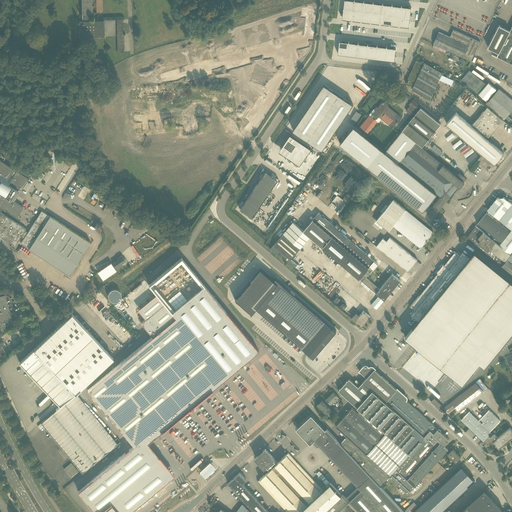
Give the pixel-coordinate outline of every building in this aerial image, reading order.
[(79,37),(84,37),(104,36),(104,20),(88,21),(88,13),(92,13),(91,0),(80,0),(81,13),(82,13),(82,21),(79,21),(79,37)] [(344,0),(343,18),(409,27),(411,7),(354,0),(344,0)] [(499,25),(488,47),(499,53),(497,56),(511,63),(511,64),(511,26),(510,30),(502,26),(499,25)] [(439,31),(433,43),(437,45),(448,50),(470,61),(480,42),(471,37),(455,30),(453,30),(450,37),(439,31)] [(395,61),(396,48),(339,41),(338,53),(395,61)] [(442,73),(441,72),(436,69),(431,66),(416,60),(406,83),(413,87),(412,89),(430,99),(442,73)] [(461,79),(477,93),(485,84),(469,70),(461,79)] [(442,75),(440,79),(451,84),(453,80),(442,75)] [(488,83),(478,94),(486,100),(496,89),(488,83)] [(324,84),(293,130),(322,150),(353,104),(324,84)] [(511,109),(511,99),(499,88),(486,104),(504,119),(511,109)] [(387,106),(388,105),(384,102),(384,100),(382,101),(383,102),(378,108),(377,107),(376,107),(375,109),(374,109),(371,112),(369,114),(377,121),(378,122),(379,122),(381,119),(388,125),(389,124),(392,127),(401,117),(387,106)] [(409,104),(410,105),(406,110),(412,115),(420,105),(413,100),(409,104)] [(492,136),(490,135),(503,120),(487,106),(471,125),(456,112),(446,124),(494,164),(504,153),(487,139),(487,138),(489,140),(492,136)] [(352,128),(340,144),(367,166),(423,211),(437,193),(441,196),(446,200),(458,186),(460,187),(461,185),(462,186),(463,184),(464,182),(462,180),(465,177),(465,178),(466,177),(459,172),(458,174),(456,175),(437,160),(458,134),(443,121),(441,124),(421,107),(402,130),(385,152),(381,149),(354,126),(352,128)] [(362,115),(357,111),(349,122),(355,126),(362,115)] [(369,115),(360,126),(368,132),(377,121),(370,115),(369,115)] [(311,148),(290,134),(281,147),(285,150),(283,154),(300,165),(311,148)] [(24,165),(31,157),(33,155),(34,152),(33,149),(32,146),(30,144),(27,142),(17,137),(9,143),(14,165),(24,165)] [(5,158),(0,154),(0,211),(1,211),(3,208),(17,217),(23,207),(14,201),(28,178),(29,179),(29,178),(24,175),(17,171),(18,169),(16,168),(15,168),(14,167),(13,168),(11,167),(8,165),(2,161),(4,159),(5,158)] [(265,171),(239,209),(252,218),(278,180),(265,171)] [(41,172),(36,179),(40,181),(45,175),(41,172)] [(347,202),(352,197),(347,193),(343,198),(347,202)] [(497,197),(487,209),(499,219),(510,228),(511,229),(511,228),(511,202),(511,203),(504,197),(497,197)] [(389,230),(393,225),(406,209),(393,199),(376,220),(389,230)] [(441,207),(442,206),(437,202),(435,203),(434,205),(433,206),(432,208),(431,209),(430,211),(430,213),(429,214),(428,216),(434,218),(435,217),(436,215),(436,214),(437,212),(438,211),(439,210),(440,208),(441,207)] [(421,247),(433,232),(406,209),(393,225),(421,247)] [(21,243),(26,246),(29,248),(29,249),(69,275),(90,242),(50,216),(41,211),(28,232),(25,230),(26,228),(0,212),(1,211),(0,211),(0,235),(15,245),(21,236),(24,238),(21,243)] [(401,280),(400,280),(392,273),(379,289),(366,277),(378,264),(318,212),(313,219),(303,230),(371,288),(375,291),(374,292),(379,296),(384,300),(385,300),(385,299),(400,280),(401,280)] [(477,223),(487,231),(485,233),(496,241),(499,244),(510,231),(511,229),(510,228),(508,230),(486,212),(485,213),(484,213),(483,214),(484,215),(479,220),(477,221),(478,222),(477,223)] [(310,236),(303,230),(293,221),(270,248),(294,268),(297,264),(291,259),(310,236)] [(485,233),(476,226),(467,237),(477,246),(478,246),(487,254),(501,265),(507,258),(508,258),(511,254),(499,244),(496,241),(485,233)] [(511,252),(511,228),(511,229),(510,231),(499,244),(511,254),(511,252)] [(417,259),(413,256),(390,237),(387,241),(383,238),(376,246),(408,271),(417,259)] [(464,240),(467,243),(468,242),(476,248),(477,246),(467,237),(464,240)] [(131,245),(130,246),(137,255),(139,254),(131,245)] [(418,320),(405,336),(463,383),(480,362),(485,366),(511,332),(511,280),(475,250),(469,258),(468,257),(462,253),(460,256),(455,252),(454,251),(454,252),(449,259),(446,262),(444,265),(443,264),(442,266),(443,266),(441,268),(441,267),(439,269),(440,269),(439,271),(438,271),(437,272),(438,272),(435,276),(432,279),(431,280),(410,306),(414,309),(410,313),(418,320)] [(117,258),(117,260),(120,264),(125,261),(121,255),(117,258)] [(507,258),(501,265),(511,274),(511,261),(508,257),(507,258)] [(120,264),(117,260),(112,263),(116,269),(121,265),(120,264)] [(116,270),(111,262),(97,272),(103,279),(116,270)] [(274,280),(261,268),(234,299),(248,311),(253,305),(307,352),(313,357),(334,334),(336,330),(276,278),(274,280)] [(119,298),(115,288),(105,291),(109,302),(119,298)] [(0,323),(1,326),(2,329),(13,326),(12,323),(17,321),(11,301),(12,301),(11,298),(5,293),(4,293),(0,290),(0,323)] [(374,301),(379,296),(374,292),(370,297),(370,298),(374,301)] [(374,301),(371,304),(376,309),(384,300),(379,296),(374,301)] [(133,445),(78,491),(95,511),(128,511),(169,479),(169,478),(138,442),(157,426),(161,431),(186,410),(212,389),(208,384),(221,373),(225,378),(258,350),(227,313),(194,340),(175,317),(172,312),(164,303),(150,315),(148,312),(144,316),(145,318),(141,322),(152,336),(88,390),(133,445)] [(355,321),(361,327),(370,316),(363,310),(359,315),(356,313),(352,318),(355,321)] [(60,407),(75,393),(112,358),(72,313),(19,362),(60,407)] [(363,381),(393,408),(405,395),(397,388),(396,388),(391,383),(391,382),(389,382),(382,376),(382,374),(381,374),(375,369),(376,368),(373,366),(372,366),(371,366),(370,366),(369,367),(368,365),(367,365),(366,365),(365,365),(364,365),(363,366),(359,371),(366,378),(363,381)] [(345,383),(386,419),(405,436),(414,427),(393,408),(363,381),(358,386),(349,378),(348,380),(346,380),(347,381),(345,383)] [(476,382),(443,408),(448,412),(453,408),(451,406),(453,405),(455,407),(458,410),(482,391),(476,382)] [(338,390),(360,410),(379,427),(397,443),(398,444),(405,436),(386,419),(345,383),(341,387),(340,387),(340,388),(338,390)] [(326,399),(324,401),(326,404),(329,406),(330,405),(331,405),(333,403),(335,405),(340,399),(338,397),(334,392),(326,399)] [(66,482),(115,437),(75,393),(60,407),(32,433),(46,460),(66,482)] [(378,465),(390,475),(434,426),(434,425),(406,400),(407,399),(407,398),(407,397),(406,396),(405,395),(393,408),(414,427),(405,436),(398,444),(397,443),(378,465)] [(318,404),(316,406),(324,415),(328,411),(329,411),(330,409),(331,409),(331,408),(329,406),(326,404),(324,401),(322,400),(318,404)] [(379,427),(360,410),(358,413),(352,408),(336,426),(347,436),(341,442),(380,485),(389,476),(390,475),(378,465),(397,443),(379,427)] [(461,420),(480,438),(489,431),(490,431),(500,420),(489,410),(480,419),(483,422),(482,424),(469,411),(461,420)] [(300,425),(296,429),(297,430),(303,437),(307,441),(310,444),(315,440),(361,490),(350,500),(360,511),(404,511),(380,485),(340,443),(327,428),(326,428),(325,429),(311,414),(300,425)] [(408,493),(448,449),(444,445),(449,439),(440,431),(440,430),(439,429),(438,429),(437,429),(434,426),(390,475),(389,476),(408,493)] [(511,429),(509,427),(501,434),(507,441),(511,436),(511,429)] [(498,448),(507,441),(501,434),(497,437),(494,433),(493,434),(490,431),(489,431),(480,438),(484,442),(488,445),(493,441),(495,444),(496,445),(499,448),(498,448)] [(265,448),(258,455),(255,458),(264,467),(268,471),(260,478),(260,479),(258,481),(261,484),(287,511),(322,511),(340,495),(341,494),(330,483),(323,490),(288,452),(286,454),(278,462),(274,458),(265,448)] [(456,462),(461,456),(453,448),(447,454),(456,462)] [(210,462),(199,472),(205,478),(216,468),(210,462)] [(461,466),(412,511),(440,511),(475,480),(461,466)] [(247,480),(240,472),(228,483),(255,511),(269,511),(243,483),(247,480)] [(458,511),(501,511),(504,510),(484,489),(458,511)] [(340,495),(322,511),(336,511),(347,502),(340,495)] [(355,511),(347,502),(336,511),(355,511)]
